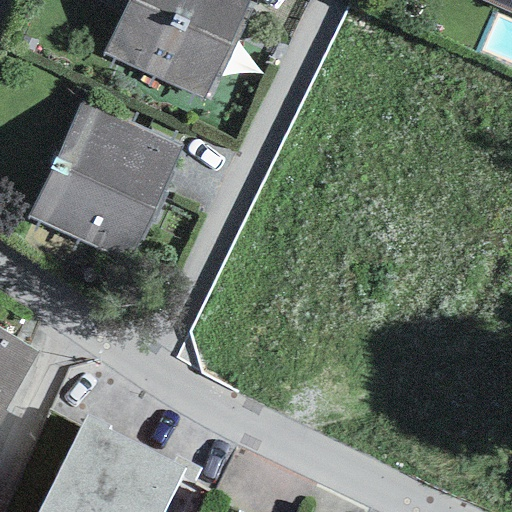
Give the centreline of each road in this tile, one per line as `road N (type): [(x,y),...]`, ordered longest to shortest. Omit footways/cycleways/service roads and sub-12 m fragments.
road 1 (residential): [(153,371),(336,0)]
road 2 (residential): [(153,371),(432,511)]
road 3 (residential): [(0,265),(58,314),(153,371)]
